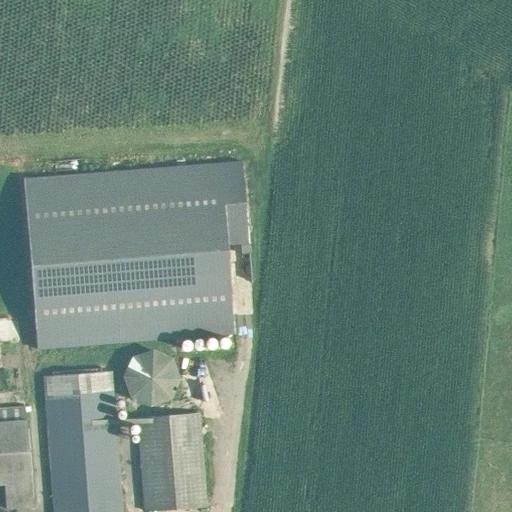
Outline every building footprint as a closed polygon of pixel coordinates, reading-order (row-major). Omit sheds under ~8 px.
[(23,179),(37,349),(234,333),(227,244),(249,243),(248,235),(249,235),(244,164),(242,161),(23,179)] [(179,383),(180,380),(179,378),(179,375),(178,372),(177,370),(176,368),(175,365),(174,364),(172,361),(169,359),(167,357),(164,356),(162,355),(159,354),(156,354),(152,353),(149,354),(146,354),(144,355),(141,356),(139,357),(137,359),(135,360),(133,362),(131,364),(129,367),(128,369),(127,371),(127,373),(126,376),(126,378),(126,381),(126,383),(126,386),(127,389),(128,391),(129,393),(130,396),(131,397),(133,400),(136,402),(138,403),(141,405),(143,406),(146,406),(149,407),(153,407),(156,407),(159,407),(161,406),(164,405),(166,404),(169,402),(172,399),(174,397),(176,395),(176,393),(178,390),(178,388),(179,386),(179,383)] [(122,511),(114,419),(110,371),(41,377),(53,511),(122,511)] [(0,484),(4,484),(6,509),(33,507),(26,421),(25,407),(13,408),(0,409),(0,484)] [(136,418),(144,510),(207,505),(199,412),(136,418)]
